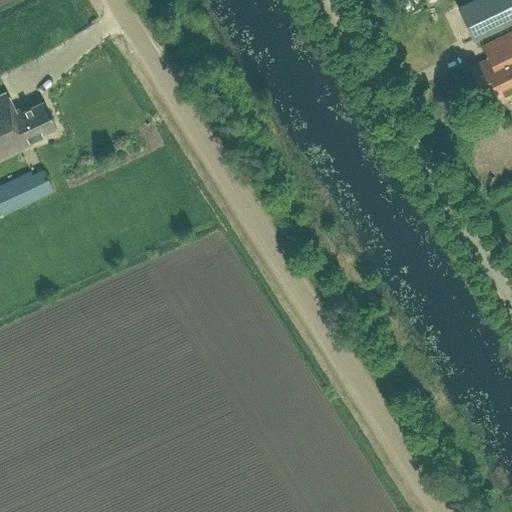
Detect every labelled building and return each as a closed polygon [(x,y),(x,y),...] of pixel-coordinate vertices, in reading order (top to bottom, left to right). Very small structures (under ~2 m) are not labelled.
[(412,8),(408,0),(406,0),(395,6),(400,14),(412,8)] [(511,20),(511,0),(472,0),(458,7),(473,39),(511,20)] [(488,59),(470,67),(485,99),(496,94),(500,103),(511,97),(511,32),(482,47),(488,59)] [(14,110),(5,92),(0,94),(0,158),(30,144),(28,140),(55,127),(43,100),(20,111),(18,107),(14,110)] [(53,192),(43,170),(32,175),(30,171),(7,182),(18,207),(53,192)]
